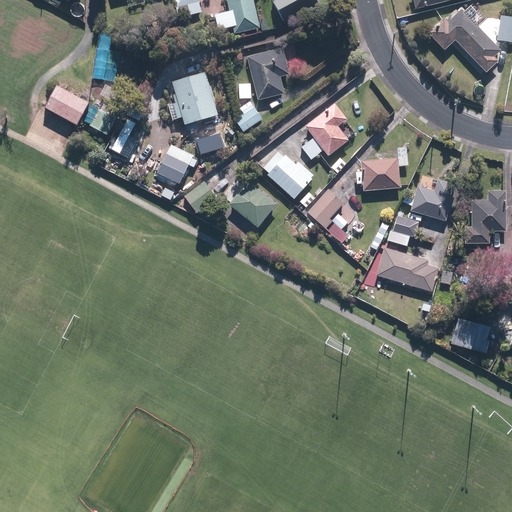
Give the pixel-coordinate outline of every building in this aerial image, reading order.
[(198,0),(174,0),(179,17),(201,11),(198,0)] [(259,26),(252,0),(227,0),(235,32),(259,26)] [(314,5),(310,0),(273,0),(285,21),(314,5)] [(414,0),(417,9),(450,0),(414,0)] [(500,50),(461,11),(448,24),(444,20),(430,33),(446,49),(455,39),(486,71),(496,60),(493,57),(500,50)] [(511,18),(501,17),(497,39),(511,41),(511,18)] [(283,48),(248,56),(258,98),(283,92),(279,76),(289,73),(283,48)] [(203,72),(173,81),(185,123),(215,114),(203,72)] [(88,107),(55,88),(41,114),(75,132),(88,107)] [(346,120),(334,104),(306,126),(315,138),(304,147),(311,156),(322,147),(327,154),(347,140),(337,126),(346,120)] [(254,108),(236,121),(243,130),(261,118),(254,108)] [(114,117),(98,109),(90,124),(106,133),(114,117)] [(215,136),(197,141),(200,149),(217,144),(215,136)] [(193,155),(172,145),(159,172),(180,182),(193,155)] [(271,172),(268,174),(294,196),(311,177),(286,155),(284,157),(277,152),(265,166),(271,172)] [(347,163),(341,156),(330,167),(337,174),(347,163)] [(397,158),(362,161),(365,190),(399,187),(397,158)] [(274,203),(247,181),(230,202),(257,225),(274,203)] [(215,196),(204,182),(185,197),(196,211),(215,196)] [(418,187),(411,210),(444,219),(453,186),(438,182),(436,192),(418,187)] [(183,193),(175,183),(167,190),(175,199),(183,193)] [(342,202),(328,189),(308,211),(323,224),(342,202)] [(504,228),(504,191),(487,191),(487,200),(473,200),(473,228),(466,228),(466,239),(488,239),(488,228),(504,228)] [(387,242),(407,247),(410,236),(414,237),(419,219),(398,214),(393,232),(390,231),(387,242)] [(373,259),(389,225),(382,222),(366,256),(373,259)] [(334,223),(328,230),(341,243),(348,237),(334,223)] [(426,260),(384,248),(376,274),(431,290),(437,269),(424,265),(426,260)] [(488,327),(458,318),(451,341),(484,352),(488,342),(484,341),(488,327)]
